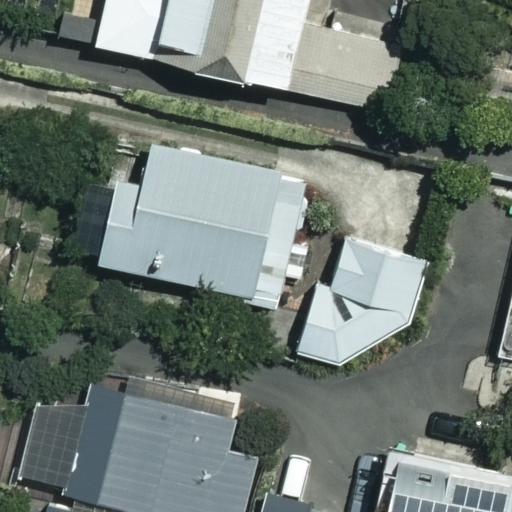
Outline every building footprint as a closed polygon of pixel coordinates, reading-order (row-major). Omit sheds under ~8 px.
[(305,0),(103,0),(96,36),(287,72),(285,82),(386,101),(398,37),(302,19),(305,0)] [(115,163),(93,248),(240,286),(237,298),(284,309),(318,176),(151,134),(142,169),(115,163)] [(325,277),(315,274),(296,342),(343,356),(403,321),(423,254),(408,249),(414,228),(345,208),(325,277)] [(89,372),(83,398),(36,388),(17,475),(142,502),(140,511),(243,511),(257,451),(226,444),(234,404),(89,372)] [(511,511),(511,463),(390,431),(372,495),(384,499),(380,511),(511,511)] [(351,511),(352,511),(267,486),(259,511),(351,511)]
